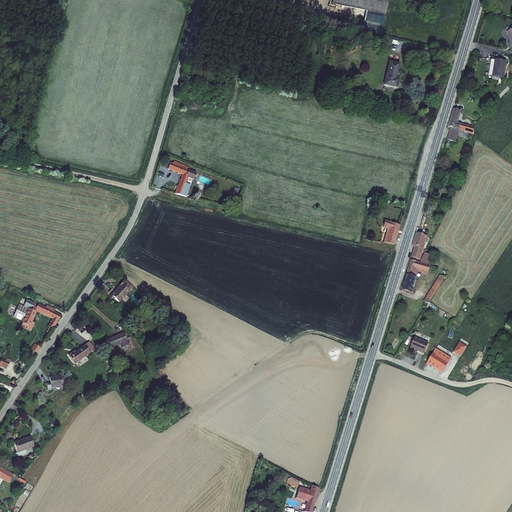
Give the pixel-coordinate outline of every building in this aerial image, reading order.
[(388,0),(331,0),(331,1),(385,13),(388,0)] [(433,9),(434,13),(438,13),(438,7),(434,8),(433,0),(426,0),(427,6),(426,6),(426,8),(428,8),(428,9),(433,9)] [(501,76),(505,59),(495,56),(493,64),(489,64),(487,72),(501,76)] [(396,59),(390,83),(397,84),(398,82),(405,84),(407,77),(403,76),(406,61),(396,59)] [(460,112),(453,110),(448,128),(450,128),(446,140),(453,142),(457,130),(474,135),(474,126),(469,124),(469,127),(464,125),(465,124),(462,124),(462,125),(456,123),(460,112)] [(191,163),(175,156),(174,159),(171,158),(169,164),(183,170),(182,174),(176,189),(188,192),(192,180),(187,178),(189,172),(194,174),(196,168),(190,165),(191,163)] [(391,225),(388,237),(396,239),(401,221),(387,217),(385,225),(387,225),(387,224),(391,225)] [(428,232),(419,229),(415,242),(417,243),(413,254),(422,257),(430,233),(428,232)] [(433,263),(436,253),(426,251),(423,257),(422,260),(433,263)] [(422,260),(414,257),(405,286),(414,289),(419,273),(418,273),(420,269),(420,266),(431,269),(433,263),(422,260)] [(442,276),(441,275),(426,298),(428,299),(431,300),(445,278),(442,276)] [(128,278),(124,282),(132,289),(136,285),(128,278)] [(132,289),(124,282),(114,293),(122,300),(132,289)] [(36,310),(37,308),(54,316),(51,325),(55,327),(61,313),(54,310),(55,308),(46,304),(45,306),(35,301),(34,303),(33,303),(33,302),(27,299),(25,304),(22,311),(27,313),(24,318),(21,325),(31,330),(35,322),(32,320),(36,310)] [(25,304),(21,302),(15,314),(24,318),(27,313),(22,311),(25,304)] [(454,322),(460,325),(463,320),(457,317),(454,322)] [(130,336),(127,330),(111,337),(114,346),(124,341),(126,346),(133,343),(134,346),(138,344),(134,335),(130,336)] [(416,338),(412,347),(425,353),(429,343),(416,338)] [(35,340),(30,346),(38,352),(43,345),(35,340)] [(462,356),(467,345),(459,341),(454,353),(462,356)] [(89,345),(89,344),(78,351),(77,350),(72,353),(79,362),(94,352),(93,350),(89,345)] [(454,354),(439,345),(430,359),(433,361),(434,361),(445,368),(454,354)] [(11,359),(7,357),(6,359),(2,357),(0,361),(0,365),(7,368),(11,359)] [(65,373),(53,374),(54,381),(50,381),(52,392),(56,391),(55,385),(72,382),(71,379),(67,373),(65,374),(65,373)] [(33,437),(16,443),(20,453),(37,447),(33,437)] [(290,478),(289,478),(286,483),(297,488),(299,484),(299,483),(290,478)] [(312,511),(319,489),(311,485),(310,490),(300,487),(296,498),(307,502),(303,511),(312,511)]
